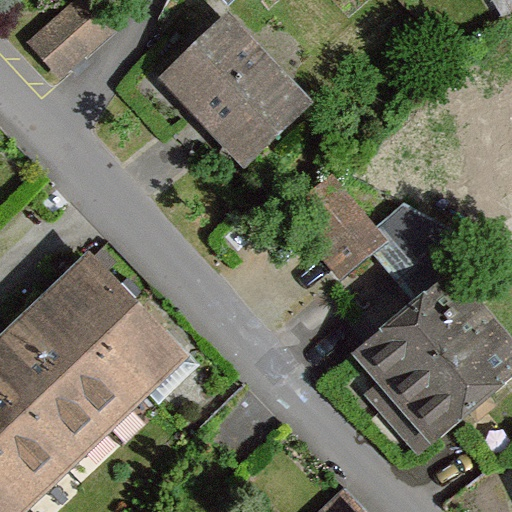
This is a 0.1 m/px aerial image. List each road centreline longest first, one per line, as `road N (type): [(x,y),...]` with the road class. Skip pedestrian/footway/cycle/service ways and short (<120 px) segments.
road 1 (residential): [(406,511),(47,130)]
road 2 (residential): [(47,130),(130,40),(148,0)]
